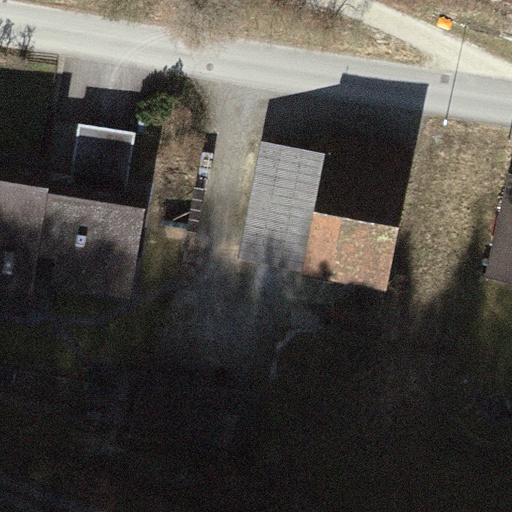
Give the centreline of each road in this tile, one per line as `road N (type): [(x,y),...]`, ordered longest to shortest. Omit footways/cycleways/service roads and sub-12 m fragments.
road 1 (residential): [(511,103),(0,22)]
road 2 (track): [(511,81),(382,13),(338,0)]
